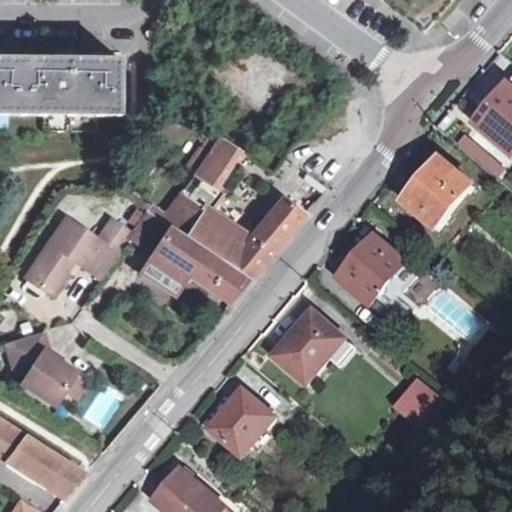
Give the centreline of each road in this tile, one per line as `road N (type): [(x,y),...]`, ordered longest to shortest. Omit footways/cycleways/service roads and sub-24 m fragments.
road 1 (tertiary): [(88,511),(369,175),(417,87)]
road 2 (residential): [(0,16),(137,17),(151,0)]
road 3 (residential): [(417,87),(298,0)]
road 4 (tertiary): [(417,87),(467,53),(511,6)]
